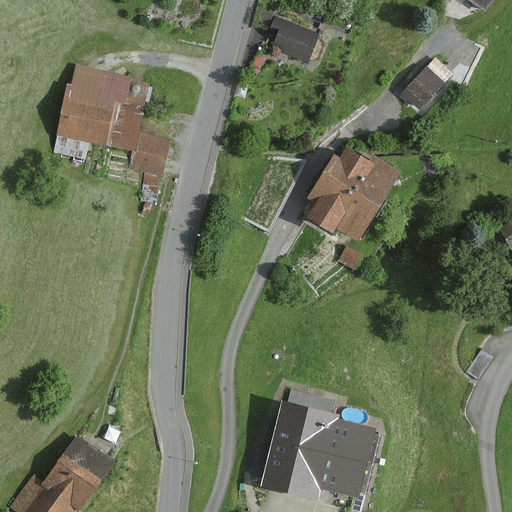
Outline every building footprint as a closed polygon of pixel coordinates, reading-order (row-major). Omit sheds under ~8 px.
[(469,0),(486,11),(493,0),(453,0),(461,5),(464,0),(469,0)] [(307,64),(320,34),(276,17),(272,27),(280,30),(272,50),(307,64)] [(250,69),(257,73),(265,59),(258,55),(250,69)] [(401,96),(418,111),(450,74),(433,59),(401,96)] [(141,125),(151,81),(78,65),(73,87),(68,86),(57,136),(132,152),(128,170),(144,173),(141,202),(145,202),(142,214),(152,217),(155,202),(157,202),(159,177),(165,178),(174,139),(156,135),(157,129),(141,125)] [(358,241),(400,173),(372,156),(369,161),(345,147),(339,157),(334,154),(306,199),(313,204),(305,218),(333,235),(337,229),(358,241)] [(511,247),(511,216),(498,224),(511,247)] [(345,247),(337,261),(354,270),(362,255),(345,247)] [(496,357),(486,350),(471,372),(482,379),(496,357)] [(287,402),(282,400),(259,489),(318,504),(322,489),(357,498),(375,430),(337,420),(338,416),(330,414),(334,401),(290,390),(287,402)] [(77,511),(112,463),(77,438),(46,481),(34,473),(9,508),(14,511),(77,511)]
